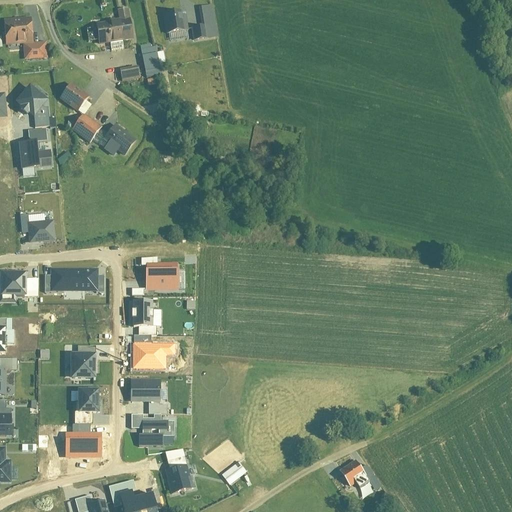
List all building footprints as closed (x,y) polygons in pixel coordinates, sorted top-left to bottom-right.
[(101,44),(135,39),(130,7),(118,9),(119,19),(97,22),(101,44)] [(168,34),(186,31),(183,10),(165,13),(168,34)] [(32,17),(5,19),(6,45),(25,44),(34,43),(32,17)] [(206,26),(194,29),(195,39),(208,37),(206,26)] [(34,43),(25,44),(26,59),(49,58),(48,42),(34,43)] [(142,50),(147,71),(161,68),(157,47),(142,50)] [(141,78),(139,66),(121,69),(124,81),(141,78)] [(61,99),(78,112),(90,96),(73,83),(61,99)] [(30,86),(15,103),(34,119),(49,101),(30,86)] [(91,143),(102,127),(84,114),(73,130),(91,143)] [(126,154),(137,139),(116,123),(105,138),(110,142),(105,149),(115,156),(120,149),(126,154)] [(67,149),(76,143),(70,133),(60,139),(67,149)] [(37,142),(19,144),(21,170),(52,167),(51,150),(38,151),(37,142)] [(29,233),(29,243),(55,242),(54,220),(45,221),(45,214),(21,216),(22,233),(29,233)] [(100,267),(74,268),(75,293),(101,292),(100,267)] [(74,268),(48,268),(49,293),(75,293),(74,268)] [(28,273),(0,272),(0,303),(16,304),(16,298),(39,298),(39,280),(28,280),(28,273)] [(179,272),(146,272),(146,292),(179,292),(179,272)] [(151,337),(156,336),(156,327),(161,327),(161,311),(153,311),(153,302),(143,302),(143,328),(138,328),(138,337),(151,337)] [(133,345),(151,345),(151,337),(138,337),(133,338),(133,345)] [(133,345),(131,345),(131,373),(167,373),(168,358),(177,358),(177,346),(151,345),(133,345)] [(70,381),(96,381),(96,347),(77,347),(77,355),(70,355),(70,381)] [(17,359),(0,360),(0,368),(0,396),(6,396),(6,395),(15,395),(14,384),(7,384),(7,374),(9,374),(12,371),(17,371),(17,359)] [(161,380),(131,380),(131,403),(149,403),(149,415),(167,415),(167,405),(161,405),(161,380)] [(99,391),(78,391),(78,416),(99,415),(99,391)] [(6,401),(0,401),(0,436),(11,436),(11,408),(6,408),(6,401)] [(141,435),(136,435),(136,448),(164,448),(164,439),(175,439),(174,423),(161,423),(161,417),(155,418),(155,420),(142,420),(142,416),(132,417),(132,430),(141,430),(141,435)] [(72,435),(90,435),(91,426),(72,425),(72,435)] [(65,461),(101,461),(101,435),(90,435),(72,435),(65,435),(65,461)] [(6,448),(0,447),(0,490),(0,491),(0,484),(12,484),(11,461),(6,461),(6,448)] [(165,471),(171,495),(195,489),(192,477),(198,475),(195,464),(188,466),(185,456),(167,461),(169,470),(165,471)] [(359,461),(341,471),(351,488),(369,477),(359,461)] [(222,477),(230,487),(247,474),(240,464),(222,477)] [(134,491),(119,495),(123,511),(159,511),(154,493),(135,497),(134,491)] [(90,496),(75,500),(77,511),(108,511),(105,500),(92,504),(90,496)]
